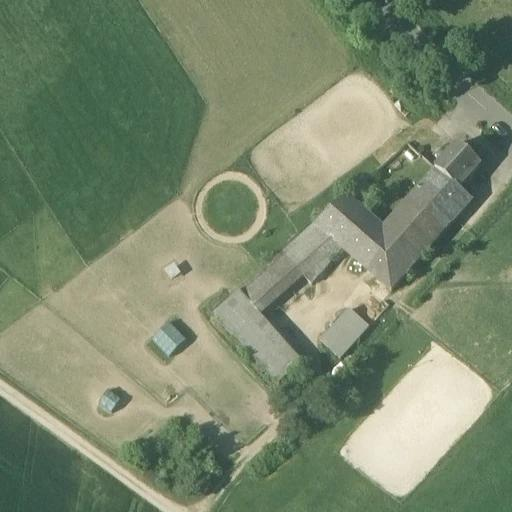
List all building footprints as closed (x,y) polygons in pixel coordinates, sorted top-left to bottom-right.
[(459,147),(437,172),(459,192),(460,191),(482,167),(459,147)] [(459,192),(437,172),(405,208),(440,240),(473,203),(460,191),(459,192)] [(366,184),(347,200),(360,211),(377,196),(366,184)] [(360,211),(347,200),(285,255),(304,279),(312,288),(345,250),(357,261),(384,231),(360,211)] [(440,240),(405,208),(384,231),(357,261),(392,294),(440,240)] [(285,255),(240,295),(260,318),(304,279),(285,255)] [(260,318),(240,295),(216,316),(280,387),(303,366),(260,318)] [(350,312),(321,344),(341,362),(370,330),(350,312)]
